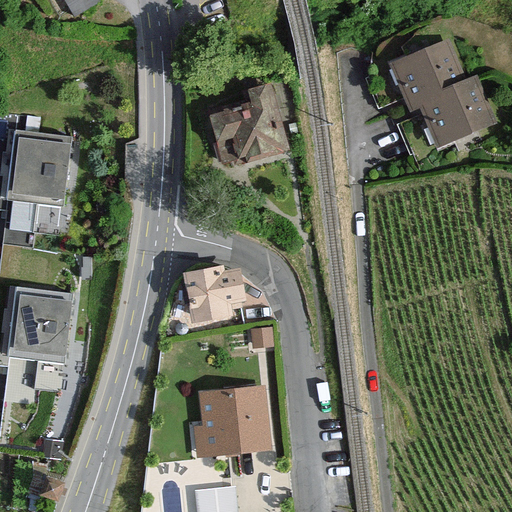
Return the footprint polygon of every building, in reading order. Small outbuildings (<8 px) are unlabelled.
[(63,0),(70,15),(98,3),(97,0),(63,0)] [(453,37),(394,60),(414,111),(424,107),(439,146),(502,120),(484,74),(470,79),(453,37)] [(285,89),(208,106),(223,170),(300,153),(285,89)] [(78,139),(22,132),(15,193),(42,196),(39,224),(67,228),(78,139)] [(227,260),(185,268),(195,320),(236,313),(234,302),(251,299),(244,263),(228,266),(227,260)] [(75,295),(20,288),(12,348),(40,352),(36,379),(64,383),(75,295)] [(268,383),(203,389),(206,422),(197,423),(200,452),(274,445),(268,383)] [(238,511),(235,487),(197,491),(198,511),(238,511)]
